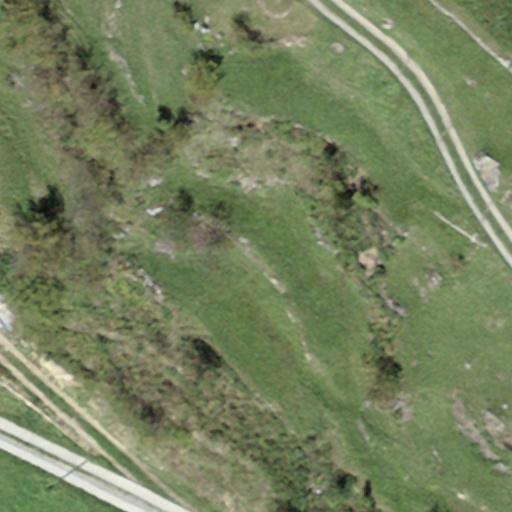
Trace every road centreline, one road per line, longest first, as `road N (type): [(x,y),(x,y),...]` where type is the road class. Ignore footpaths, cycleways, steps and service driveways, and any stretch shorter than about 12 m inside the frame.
road 1 (track): [(511,245),(419,81),(325,0)]
road 2 (track): [(0,439),(136,511)]
